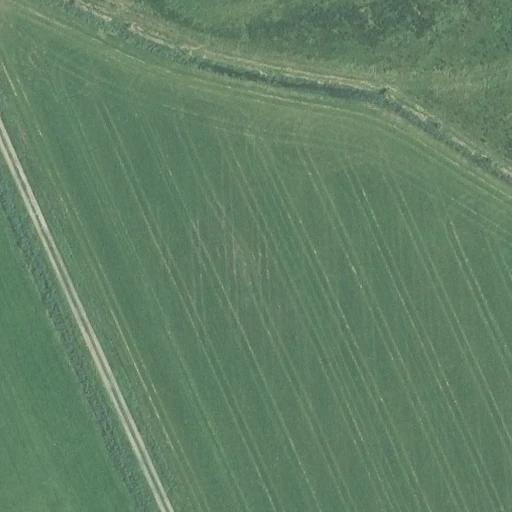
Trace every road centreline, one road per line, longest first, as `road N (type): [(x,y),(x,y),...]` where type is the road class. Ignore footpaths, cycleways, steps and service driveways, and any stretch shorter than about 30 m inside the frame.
road 1 (track): [(84,0),(142,30),(418,87),(511,70)]
road 2 (track): [(0,131),(166,511)]
